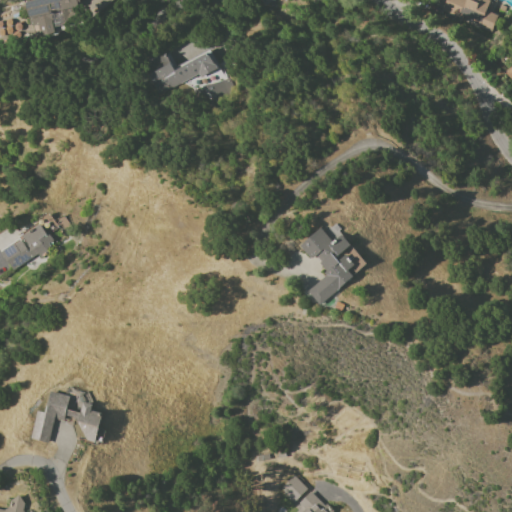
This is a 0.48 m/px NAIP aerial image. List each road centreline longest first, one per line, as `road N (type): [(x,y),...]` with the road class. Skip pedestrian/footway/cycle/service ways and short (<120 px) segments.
road 1 (residential): [(198,0),(109,49),(0,91)]
road 2 (residential): [(383,0),(454,47),(511,147)]
